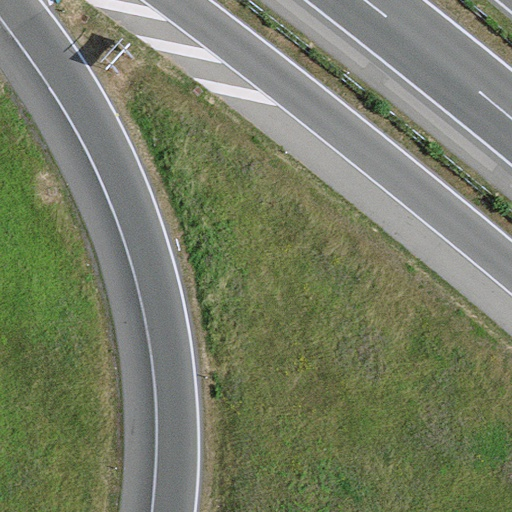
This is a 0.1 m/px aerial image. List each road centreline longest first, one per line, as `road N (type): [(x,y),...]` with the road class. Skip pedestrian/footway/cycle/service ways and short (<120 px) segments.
road 1 (motorway): [(8,0),(87,116),(136,221),(172,386),(170,511)]
road 2 (motorway): [(173,0),(511,269)]
road 3 (motorway): [(362,0),(511,120)]
